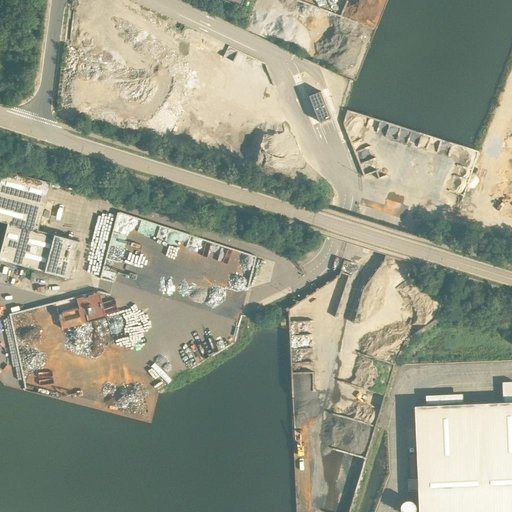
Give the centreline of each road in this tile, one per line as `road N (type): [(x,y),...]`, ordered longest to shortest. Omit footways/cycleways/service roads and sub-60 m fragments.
road 1 (tertiary): [(511,280),(35,131)]
road 2 (unclassified): [(304,275),(329,258),(345,192),(293,115),(281,71),(266,47),(146,0)]
road 3 (unknown): [(354,194),(334,105),(306,70),(273,58)]
road 4 (unclassified): [(35,131),(56,0)]
